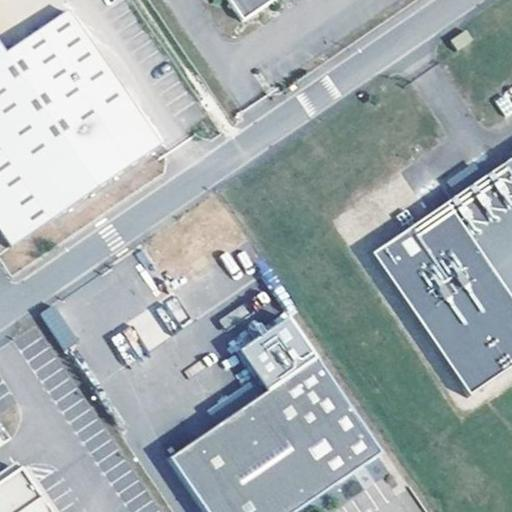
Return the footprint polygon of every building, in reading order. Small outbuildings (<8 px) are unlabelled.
[(228,0),(245,24),(280,0),(228,0)] [(158,146),(68,12),(5,55),(0,47),(0,231),(11,248),(158,146)] [(504,116),(511,112),(511,86),(493,96),(504,116)] [(511,162),(370,257),(465,398),(511,367),(511,162)] [(65,350),(79,340),(53,304),(39,315),(65,350)] [(112,334),(124,365),(144,357),(132,326),(112,334)] [(294,511),(378,454),(314,362),(278,387),(265,396),(168,463),(201,511),(294,511)] [(278,387),(270,375),(257,384),(265,396),(278,387)] [(45,511),(19,473),(0,485),(0,511),(45,511)]
